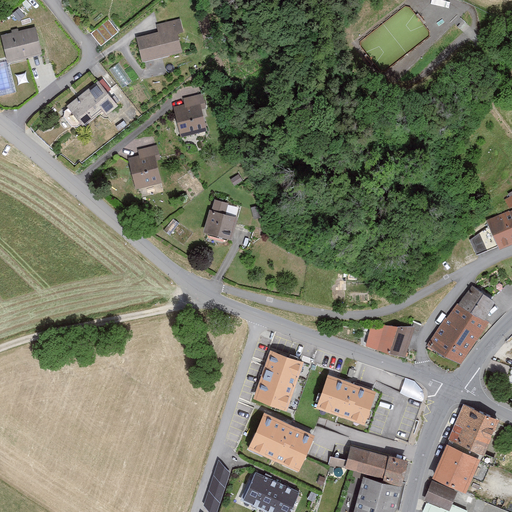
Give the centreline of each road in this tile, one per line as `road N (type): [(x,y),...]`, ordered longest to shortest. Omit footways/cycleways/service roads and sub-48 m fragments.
road 1 (residential): [(511,252),(364,316),(310,311),(179,275)]
road 2 (residential): [(455,387),(263,319),(179,275)]
road 3 (residential): [(179,275),(9,131)]
road 4 (track): [(0,350),(187,307),(201,292)]
road 5 (residential): [(9,131),(90,60),(51,0)]
road 6 (tertiary): [(455,387),(429,438),(409,511)]
